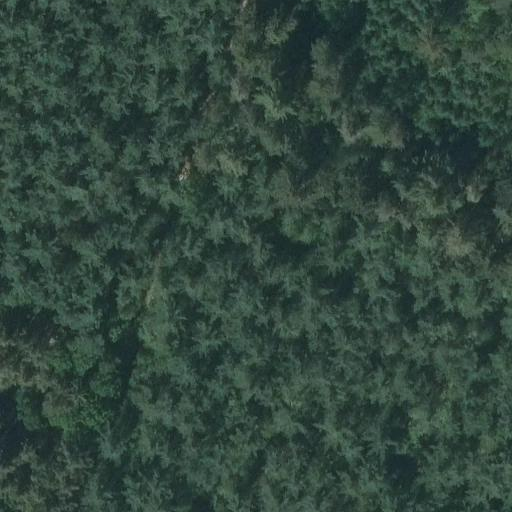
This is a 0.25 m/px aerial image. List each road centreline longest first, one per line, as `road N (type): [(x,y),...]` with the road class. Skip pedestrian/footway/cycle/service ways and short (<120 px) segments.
road 1 (track): [(0,290),(511,502)]
road 2 (track): [(243,0),(68,511)]
